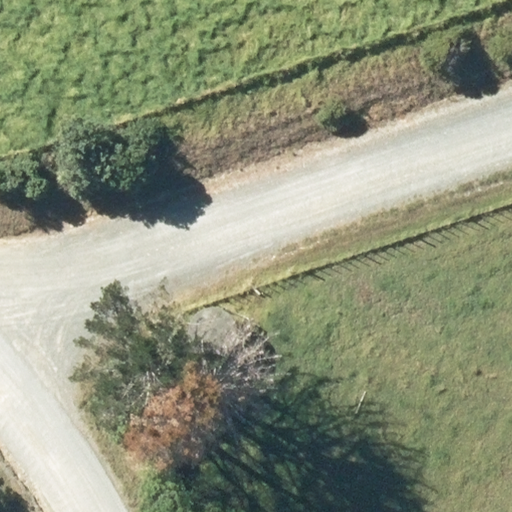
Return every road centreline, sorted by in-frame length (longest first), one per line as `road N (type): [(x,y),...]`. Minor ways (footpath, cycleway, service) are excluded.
road 1 (unclassified): [(511,143),(102,275),(0,335)]
road 2 (unclassified): [(97,511),(0,383)]
